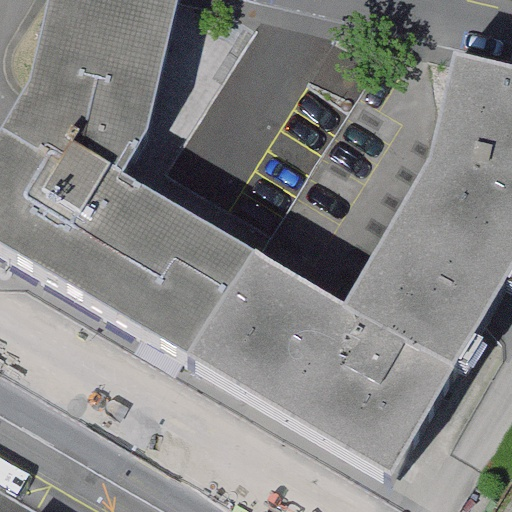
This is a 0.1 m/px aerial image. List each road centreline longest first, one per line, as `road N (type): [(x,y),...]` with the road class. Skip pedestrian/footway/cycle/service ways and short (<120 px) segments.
road 1 (secondary): [(304,511),(0,341)]
road 2 (residential): [(376,0),(511,31)]
